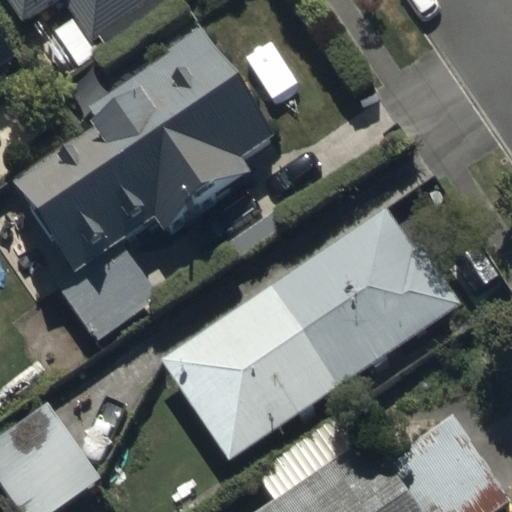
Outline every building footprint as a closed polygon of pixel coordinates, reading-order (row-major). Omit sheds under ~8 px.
[(18,0),(32,21),(65,0),(71,0),(97,41),(163,0),(18,0)] [(165,305),(127,244),(283,146),(219,44),(210,31),(87,108),(95,122),(12,174),(70,267),(52,278),(96,348),(165,305)] [(0,43),(0,77),(16,66),(0,43)] [(161,351),(232,464),(462,319),(391,207),(161,351)] [(264,511),(500,511),(511,505),(433,394),(264,511)] [(0,433),(0,487),(15,511),(56,511),(101,485),(49,403),(0,433)]
